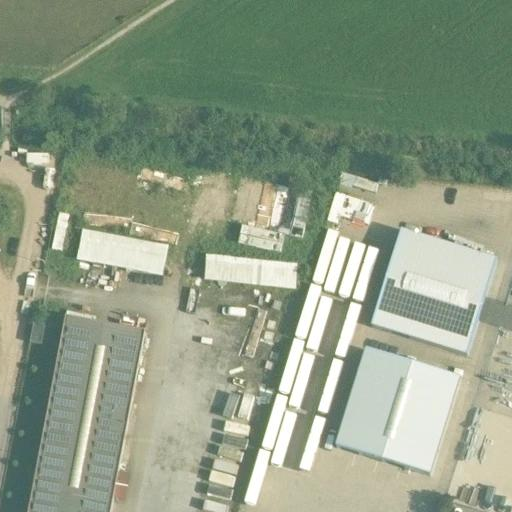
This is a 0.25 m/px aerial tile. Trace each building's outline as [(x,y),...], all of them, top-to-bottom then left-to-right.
[(309,239),(320,190),(211,166),(200,214),(249,225),(244,244),(286,253),(290,235),(309,239)] [(167,248),(83,232),(78,258),(162,274),(167,248)] [(497,262),(401,232),(371,328),(382,332),(467,358),(497,262)] [(336,275),(364,285),(375,255),(346,245),(336,275)] [(213,254),(210,279),(302,290),(305,264),(213,254)] [(324,295),(331,278),(322,274),(316,292),(324,295)] [(307,329),(342,336),(346,316),(338,314),(336,323),(317,320),(319,308),(311,306),(307,329)] [(111,511),(145,334),(66,319),(29,511),(111,511)] [(45,328),(33,325),(30,344),(41,347),(45,328)] [(460,381),(366,352),(336,450),(430,478),(460,381)] [(228,388),(208,470),(255,481),(275,399),(228,388)]
